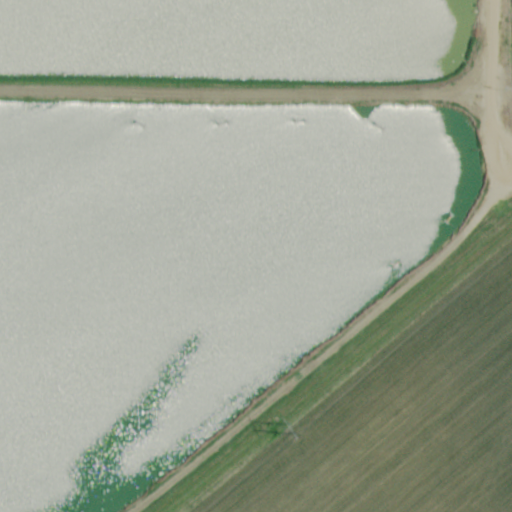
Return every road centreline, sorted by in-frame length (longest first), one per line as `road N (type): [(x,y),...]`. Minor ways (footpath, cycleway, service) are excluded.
road 1 (track): [(511,180),(140,511)]
road 2 (track): [(504,187),(485,136),(483,0)]
